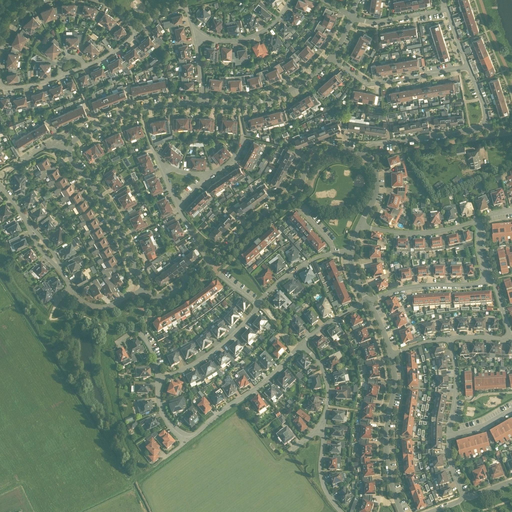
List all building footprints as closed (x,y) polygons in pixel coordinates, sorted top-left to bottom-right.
[(305,10),(307,6),(313,8),(315,3),(306,0),(306,2),(300,0),(298,0),(296,6),(305,10)] [(393,0),(395,11),(401,9),(400,1),(396,1),(395,0),(393,0)] [(405,0),(407,8),(413,7),(411,0),(405,0)] [(258,4),(254,9),(257,11),(267,20),(268,18),(269,19),(269,18),(270,18),(270,17),(270,16),(271,14),(265,9),(267,7),(260,1),(258,4)] [(469,2),(461,5),(462,11),(471,8),(469,2)] [(68,4),(69,14),(75,13),(78,13),(78,11),(79,5),(74,5),(74,3),(68,4)] [(69,14),(68,4),(62,4),(62,5),(57,6),(59,15),(62,14),(62,16),(69,16),(69,14)] [(87,16),(90,6),(84,4),(83,6),(79,5),(78,11),(82,12),(81,14),(87,16)] [(59,15),(57,6),(53,7),(52,6),(46,9),(50,18),(56,15),(59,15)] [(96,8),(94,7),(90,6),(87,16),(93,17),(94,15),(97,16),(100,11),(96,9),(96,8)] [(380,12),(379,12),(380,7),(371,6),(370,11),(371,11),(370,15),(380,16),(380,12)] [(336,17),(332,15),(334,11),(326,7),(323,14),(325,15),(324,18),(333,22),(335,23),(336,21),(336,18),(335,18),(336,17)] [(471,8),(462,11),(464,17),(473,14),(471,8)] [(50,18),(46,9),(41,11),(41,12),(37,15),(42,22),(45,20),(50,18)] [(210,10),(209,10),(207,11),(203,9),(201,11),(199,9),(199,10),(198,10),(198,11),(197,12),(197,13),(197,14),(197,15),(197,16),(197,17),(198,18),(199,19),(200,20),(201,20),(201,18),(205,21),(211,14),(210,13),(211,13),(211,12),(210,11),(210,10)] [(104,24),(110,16),(105,12),(104,13),(100,11),(97,16),(96,19),(99,20),(104,24)] [(305,15),(297,11),(295,14),(293,12),(288,19),(295,24),(299,19),(302,20),(305,15)] [(473,14),(464,17),(466,22),(475,20),(473,14)] [(40,25),(39,24),(42,22),(37,15),(33,17),(32,16),(28,20),(35,28),(36,26),(38,28),(40,25)] [(171,26),(178,25),(177,22),(182,21),(181,18),(182,17),(182,15),(171,17),(171,21),(170,22),(163,23),(164,28),(171,26)] [(245,20),(250,29),(259,25),(256,18),(254,19),(252,15),(248,17),(249,18),(245,20)] [(114,20),(115,19),(110,16),(104,24),(109,28),(111,30),(113,28),(117,24),(114,20)] [(334,25),(335,23),(333,22),(324,18),(323,21),(320,20),(317,25),(325,30),(327,26),(331,28),(331,27),(332,27),(334,25)] [(212,24),(211,24),(210,29),(216,30),(216,31),(220,32),(222,26),(221,26),(222,21),(213,19),(212,24)] [(35,28),(28,20),(23,25),(24,26),(21,29),(28,35),(29,34),(30,32),(32,34),(36,30),(35,28)] [(226,22),(227,27),(228,27),(229,33),(239,31),(238,27),(242,26),(240,20),(235,21),(226,22)] [(475,20),(466,22),(468,28),(476,25),(475,20)] [(154,28),(152,30),(155,34),(152,36),(154,38),(156,41),(160,38),(160,37),(163,34),(160,31),(163,29),(158,23),(153,27),(154,28)] [(122,26),(121,27),(117,24),(113,28),(115,31),(114,32),(115,34),(113,35),(116,38),(117,39),(118,39),(119,39),(120,38),(120,37),(120,36),(126,31),(122,26)] [(284,37),(291,31),(287,27),(284,24),(278,30),(284,37)] [(428,32),(429,33),(441,30),(439,24),(430,26),(431,30),(428,32)] [(183,27),(178,28),(178,25),(171,26),(164,28),(171,27),(172,31),(174,31),(175,35),(186,32),(185,30),(184,30),(183,27)] [(323,33),(325,30),(317,25),(314,30),(317,32),(315,35),(323,40),(324,41),(325,39),(326,37),(326,36),(327,35),(323,33)] [(478,31),(476,25),(468,28),(470,34),(478,31)] [(28,35),(21,29),(19,33),(17,32),(14,38),(23,43),(26,37),(28,38),(29,36),(27,36),(28,35)] [(434,38),(442,36),(441,30),(429,33),(430,35),(433,35),(434,38)] [(175,44),(182,43),(181,40),(186,39),(185,35),(186,35),(186,32),(175,35),(175,39),(174,39),(175,44)] [(386,45),(388,44),(386,32),(380,33),(381,37),(378,38),(380,46),(382,45),(381,42),(385,42),(386,45)] [(358,40),(366,44),(369,40),(370,40),(372,37),(363,33),(362,35),(361,35),(358,40)] [(68,47),(72,47),(72,34),(63,34),(63,41),(66,41),(66,47),(68,47)] [(81,34),(72,34),(72,47),(76,47),(76,46),(78,46),(78,41),(81,41),(81,34)] [(324,41),(323,40),(315,35),(313,37),(310,36),(306,40),(314,46),(316,43),(320,45),(320,44),(321,44),(323,43),(324,41)] [(277,36),(273,38),(271,36),(265,40),(272,50),(278,47),(277,45),(281,43),(277,36)] [(433,45),(444,41),(442,36),(434,38),(435,42),(432,43),(433,45)] [(473,41),(475,47),(483,43),(481,37),(478,39),(477,36),(473,38),(474,40),(473,41)] [(156,41),(154,38),(151,40),(148,37),(146,39),(145,38),(143,39),(150,48),(153,46),(154,47),(158,43),(156,41)] [(23,43),(14,38),(11,43),(13,44),(11,49),(17,51),(19,51),(20,48),(23,43)] [(54,38),(51,41),(47,45),(49,47),(56,54),(59,51),(59,50),(60,49),(56,45),(58,43),(54,38)] [(85,51),(87,54),(95,46),(96,45),(90,38),(86,43),(88,45),(84,49),(85,50),(85,51)] [(139,44),(142,48),(139,50),(143,56),(148,52),(147,51),(150,48),(143,39),(141,41),(142,42),(139,44)] [(312,49),(314,46),(306,40),(303,45),(305,47),(303,49),(310,56),(311,57),(312,56),(314,53),(313,53),(314,52),(312,49)] [(356,45),(364,49),(366,44),(358,40),(356,45)] [(437,50),(446,47),(444,41),(433,45),(433,47),(436,46),(437,50)] [(266,54),(266,55),(268,53),(263,43),(260,45),(259,42),(253,46),(257,54),(261,53),(262,55),(266,54)] [(187,44),(182,45),(182,43),(175,44),(176,49),(178,49),(178,53),(190,50),(189,47),(188,48),(187,44)] [(483,43),(475,47),(478,52),(486,49),(483,43)] [(353,50),(362,54),(364,49),(356,45),(353,50)] [(99,51),(95,46),(87,54),(90,56),(91,56),(92,57),(99,51)] [(56,54),(49,47),(45,51),(43,49),(41,51),(45,56),(48,53),(52,58),(53,56),(54,57),(56,54)] [(239,50),(238,50),(239,55),(235,56),(236,64),(241,64),(241,62),(243,61),(242,57),(247,57),(246,49),(244,49),(244,47),(238,48),(239,50)] [(434,57),(447,53),(446,47),(437,50),(438,53),(435,55),(433,56),(434,57)] [(143,56),(139,50),(136,52),(134,48),(131,50),(130,49),(128,50),(134,60),(138,58),(138,59),(143,56)] [(214,61),(218,61),(218,51),(215,51),(215,48),(204,48),(204,53),(206,54),(206,57),(214,57),(214,61)] [(231,61),(235,62),(234,52),(231,52),(231,49),(222,48),(222,52),(223,52),(223,59),(231,59),(231,61)] [(18,54),(16,54),(17,51),(11,49),(10,53),(8,53),(7,59),(17,60),(18,54)] [(310,56),(303,49),(300,51),(298,49),(293,53),(299,61),(303,58),(305,61),(306,60),(307,60),(309,59),(311,57),(310,56)] [(486,49),(478,52),(480,58),(488,54),(486,49)] [(124,55),(126,59),(123,61),(127,67),(132,63),(131,62),(134,60),(128,50),(126,52),(126,53),(124,55)] [(179,62),(186,60),(185,57),(189,56),(189,53),(190,53),(190,50),(178,53),(179,56),(178,57),(179,62)] [(364,56),(361,54),(362,54),(353,50),(351,55),(352,55),(350,58),(359,62),(360,59),(362,60),(364,56)] [(297,63),(299,61),(293,53),(289,57),(291,59),(288,61),(294,69),(295,70),(296,69),(298,67),(299,66),(297,63)] [(449,59),(447,53),(434,57),(434,59),(437,58),(440,58),(441,61),(449,59)] [(488,54),(480,58),(482,63),(490,60),(488,54)] [(417,58),(412,59),(414,68),(419,67),(419,66),(422,66),(421,57),(417,57),(417,58)] [(112,60),(118,70),(121,68),(122,69),(127,67),(123,61),(121,62),(118,58),(115,60),(115,59),(112,60)] [(16,70),(16,67),(17,60),(7,59),(6,65),(8,65),(8,70),(16,70)] [(49,65),(49,63),(44,63),(44,60),(36,60),(36,64),(37,64),(37,69),(38,69),(40,69),(50,69),(50,65),(49,65)] [(107,64),(110,68),(107,70),(110,76),(111,77),(116,74),(114,72),(118,70),(112,60),(110,61),(110,63),(107,64)] [(191,63),(186,64),(186,60),(179,62),(179,65),(178,66),(179,71),(182,70),(193,69),(192,66),(191,66),(191,63)] [(490,60),(482,63),(484,69),(493,65),(490,60)] [(294,69),(288,61),(285,63),(284,61),(278,63),(283,72),(287,70),(289,73),(290,72),(292,72),(295,70),(294,69)] [(283,72),(278,63),(273,66),(275,69),(272,70),(276,80),(276,81),(278,80),(280,78),(281,77),(280,74),(283,72)] [(382,74),(380,65),(375,66),(375,64),(371,65),(373,74),(376,74),(376,75),(382,74)] [(495,71),(493,65),(484,69),(488,77),(493,75),(492,72),(495,71)] [(110,76),(107,70),(104,71),(102,67),(99,68),(98,67),(96,68),(100,79),(104,77),(105,78),(110,76)] [(91,72),(92,76),(89,78),(92,84),(97,82),(97,80),(100,79),(96,68),(93,69),(94,71),(91,72)] [(181,80),(188,79),(188,76),(192,75),(192,72),(193,72),(193,69),(182,70),(182,74),(181,75),(181,80)] [(276,80),(272,70),(269,72),(267,69),(262,70),(265,80),(269,79),(270,82),(271,82),(272,82),(274,82),(276,81),(276,80)] [(16,70),(8,70),(8,74),(6,75),(8,81),(15,80),(16,81),(17,81),(18,82),(19,81),(19,80),(20,79),(19,75),(17,75),(16,73),(16,70)] [(265,80),(262,70),(256,73),(257,76),(254,77),(256,86),(256,88),(258,87),(261,86),(261,85),(262,85),(261,81),(265,80)] [(341,70),(338,72),(336,74),(335,74),(331,77),(337,84),(341,81),(342,82),(345,79),(342,76),(344,74),(341,70)] [(256,86),(254,77),(251,77),(250,74),(244,75),(245,85),(249,84),(250,88),(251,87),(252,88),(254,88),(256,88),(256,86)] [(92,84),(89,78),(86,79),(85,75),(81,76),(81,75),(78,76),(83,86),(87,85),(88,87),(93,85),(92,84)] [(215,89),(216,79),(213,78),(213,75),(207,75),(206,83),(209,84),(209,88),(210,88),(212,89),(215,90),(215,89)] [(245,85),(244,75),(241,75),(235,76),(236,89),(236,91),(238,90),(241,90),(241,89),(242,89),(242,85),(245,85)] [(225,86),(226,76),(220,76),(219,79),(216,79),(215,89),(215,90),(217,90),(220,90),(220,89),(221,89),(221,86),(225,86)] [(236,89),(235,76),(229,76),(226,76),(225,86),(229,86),(229,90),(231,90),(233,91),(236,91),(236,89)] [(163,77),(158,78),(160,90),(166,89),(165,84),(168,83),(167,77),(164,78),(163,77)] [(327,81),(333,88),(337,84),(331,77),(327,81)] [(152,79),(153,82),(155,91),(160,90),(158,78),(152,79)] [(489,81),(491,87),(500,84),(498,78),(489,81)] [(66,83),(68,87),(65,88),(68,95),(73,92),(72,91),(76,89),(72,79),(69,80),(70,81),(66,83)] [(193,82),(188,82),(188,79),(181,80),(181,85),(183,85),(183,89),(194,88),(194,85),(193,85),(193,82)] [(149,92),(147,83),(146,84),(145,81),(141,82),(142,85),(144,93),(149,92)] [(323,84),(329,91),(333,88),(327,81),(323,84)] [(457,81),(457,82),(454,83),(454,82),(448,83),(450,92),(455,91),(455,92),(459,91),(458,87),(461,86),(460,81),(457,81)] [(326,96),(325,95),(329,91),(323,84),(319,88),(319,89),(317,91),(323,98),(326,96)] [(500,84),(491,87),(493,93),(501,90),(500,84)] [(49,89),(50,93),(47,94),(50,101),(55,99),(54,98),(58,96),(54,85),(52,86),(52,88),(49,89)] [(68,96),(68,95),(65,88),(62,89),(61,85),(57,86),(57,85),(54,85),(58,96),(62,95),(62,96),(66,95),(67,97),(68,96)] [(128,92),(126,86),(122,87),(122,85),(116,88),(118,91),(121,100),(127,98),(125,93),(128,92)] [(126,86),(128,92),(131,91),(132,96),(138,95),(136,86),(131,87),(130,85),(126,86)] [(352,100),(352,99),(358,100),(359,91),(354,90),(354,91),(350,90),(349,99),(352,100)] [(501,90),(493,93),(495,98),(503,96),(501,90)] [(50,101),(47,94),(44,95),(43,91),(40,92),(39,91),(36,92),(40,102),(44,101),(44,103),(50,101)] [(121,100),(118,91),(113,93),(116,102),(121,100)] [(31,95),(33,99),(30,100),(31,107),(37,105),(36,104),(40,102),(36,92),(34,92),(34,94),(31,95)] [(397,101),(395,92),(389,93),(390,94),(386,94),(388,104),(391,103),(391,104),(392,105),(397,104),(397,101)] [(107,95),(110,104),(116,102),(113,93),(107,95)] [(382,100),(382,96),(378,95),(379,95),(375,95),(375,94),(370,93),(368,102),(373,103),(373,104),(377,105),(378,99),(382,100)] [(310,94),(305,97),(310,105),(311,108),(316,105),(315,103),(318,102),(314,96),(313,94),(310,95),(310,94)] [(110,104),(107,95),(102,97),(105,106),(110,104)] [(31,107),(30,100),(26,101),(25,97),(22,98),(21,96),(19,97),(22,108),(25,107),(26,108),(31,107)] [(503,96),(495,98),(497,104),(505,102),(503,96)] [(2,109),(6,108),(7,114),(12,113),(12,112),(11,105),(11,102),(7,103),(7,98),(3,99),(3,97),(0,98),(2,109)] [(13,100),(14,104),(11,105),(12,112),(18,110),(18,109),(22,108),(19,97),(16,97),(16,99),(13,100)] [(90,99),(87,101),(90,106),(93,105),(94,110),(100,108),(97,99),(95,97),(90,99)] [(105,106),(102,97),(97,99),(100,108),(105,106)] [(310,105),(305,97),(300,100),(305,108),(310,105)] [(305,108),(300,100),(296,103),(301,111),(305,108)] [(82,105),(77,108),(81,116),(86,114),(84,109),(87,108),(84,102),(81,103),(82,105)] [(505,102),(497,104),(498,110),(507,107),(505,102)] [(300,111),(301,111),(296,103),(291,106),(291,107),(289,109),(294,117),(296,115),(297,117),(302,114),(300,111)] [(509,113),(507,107),(498,110),(500,116),(509,113)] [(72,110),(75,118),(81,116),(77,108),(72,110)] [(464,118),(463,119),(462,111),(458,112),(458,109),(456,109),(456,112),(457,124),(458,124),(458,123),(463,122),(463,121),(465,121),(464,118)] [(67,112),(70,121),(75,118),(72,110),(67,112)] [(281,111),(275,112),(279,124),(284,122),(283,121),(287,120),(284,111),(281,111)] [(61,115),(65,123),(70,121),(67,112),(61,115)] [(270,113),(273,125),(279,124),(275,112),(270,113)] [(265,115),(268,126),(273,125),(270,113),(265,115)] [(56,117),(60,125),(65,123),(61,115),(56,117)] [(268,126),(265,115),(260,116),(262,125),(263,128),(268,126)] [(430,116),(431,122),(434,122),(435,126),(438,126),(438,127),(441,126),(439,118),(434,118),(433,115),(430,116)] [(430,116),(426,116),(421,117),(421,121),(423,129),(426,129),(425,127),(428,127),(428,123),(431,122),(430,116)] [(46,119),(49,124),(52,123),(54,128),(60,125),(56,117),(51,119),(50,117),(46,119)] [(187,117),(182,118),(182,128),(188,128),(188,130),(191,130),(191,118),(187,118),(187,117)] [(257,126),(255,117),(249,119),(249,120),(246,121),(244,122),(245,127),(248,126),(249,130),(252,129),(252,131),(257,129),(257,126)] [(177,129),(182,128),(182,118),(176,118),(176,119),(173,119),(174,131),(177,131),(177,129)] [(199,128),(204,129),(205,118),(199,118),(199,119),(196,118),(195,130),(199,130),(199,128)] [(210,118),(205,118),(204,129),(209,129),(209,131),(213,131),(214,119),(210,119),(210,118)] [(331,122),(335,133),(338,132),(337,131),(340,130),(339,126),(341,124),(339,119),(336,120),(333,118),(330,119),(331,122)] [(49,130),(47,126),(49,124),(46,119),(43,121),(44,123),(39,126),(44,134),(49,130)] [(164,119),(159,120),(161,131),(166,130),(166,132),(170,131),(168,120),(164,120),(164,119)] [(222,130),(227,130),(228,120),(222,119),(222,120),(219,120),(218,132),(222,132),(222,130)] [(351,131),(353,132),(355,120),(349,119),(346,119),(345,125),(348,125),(348,130),(351,130),(351,131)] [(407,123),(406,119),(404,120),(406,132),(412,131),(410,123),(407,123)] [(155,132),(161,131),(159,120),(153,121),(154,122),(150,123),(152,134),(156,134),(155,132)] [(233,120),(228,120),(227,130),(233,131),(232,132),(236,133),(237,121),(233,121),(233,120)] [(398,121),(399,125),(401,134),(406,132),(404,120),(398,121)] [(331,122),(328,123),(326,124),(330,135),(335,133),(331,122)] [(377,126),(376,135),(381,136),(381,134),(385,135),(387,123),(383,122),(383,127),(377,126)] [(35,129),(39,137),(44,134),(39,126),(38,123),(33,126),(35,129)] [(394,129),(395,134),(398,133),(398,134),(401,134),(399,125),(393,126),(393,123),(389,124),(391,130),(394,129)] [(323,125),(325,128),(321,129),(325,137),(330,135),(326,124),(323,125)] [(137,125),(132,127),(135,137),(140,135),(141,137),(144,136),(140,125),(137,126),(137,125)] [(130,139),(135,137),(132,127),(126,129),(127,130),(124,131),(127,142),(131,141),(130,139)] [(325,137),(321,129),(318,130),(317,127),(315,128),(319,139),(325,137)] [(313,129),(314,132),(311,133),(314,142),(319,139),(315,128),(313,129)] [(39,137),(35,129),(30,132),(34,140),(39,137)] [(34,140),(30,132),(25,135),(30,143),(34,140)] [(314,142),(311,133),(308,135),(306,132),(304,133),(309,144),(314,142)] [(115,133),(110,136),(115,145),(120,143),(120,145),(124,143),(118,133),(116,134),(115,133)] [(300,138),(304,146),(309,144),(304,133),(302,133),(303,136),(300,138)] [(293,136),(294,137),(291,138),(293,144),(296,143),(298,147),(301,146),(301,147),(304,146),(300,138),(299,134),(293,136)] [(30,143),(25,135),(20,138),(25,146),(30,143)] [(110,148),(115,145),(110,136),(105,138),(105,139),(103,140),(108,151),(111,149),(110,148)] [(25,146),(20,138),(15,141),(14,139),(11,141),(17,150),(20,148),(20,149),(25,146)] [(253,141),(249,149),(258,153),(262,146),(253,141)] [(95,144),(90,147),(96,156),(100,153),(101,155),(104,153),(98,143),(95,145),(95,144)] [(164,155),(168,159),(175,150),(170,147),(172,146),(169,143),(162,152),(164,155)] [(221,148),(217,151),(224,159),(228,156),(227,155),(230,153),(223,144),(220,146),(221,148)] [(294,154),(290,152),(291,149),(286,146),(284,149),(283,149),(281,154),(285,156),(292,160),(294,157),(293,157),(294,154)] [(91,159),(96,156),(90,147),(85,150),(86,151),(83,153),(89,163),(92,161),(91,159)] [(466,153),(464,147),(455,148),(457,155),(466,153)] [(258,153),(249,149),(247,153),(258,159),(260,155),(258,153)] [(179,154),(175,150),(168,159),(172,162),(173,161),(175,164),(183,155),(180,152),(179,154)] [(212,153),(209,155),(207,157),(209,160),(211,158),(216,164),(219,162),(219,163),(224,159),(217,151),(213,155),(212,153)] [(467,153),(470,168),(480,167),(477,151),(467,152),(467,153)] [(139,160),(141,165),(151,161),(149,156),(148,156),(147,153),(136,157),(137,160),(139,160)] [(244,157),(255,164),(258,159),(247,153),(244,157)] [(292,160),(285,156),(281,154),(278,159),(279,159),(290,165),(292,160)] [(201,157),(196,157),(196,168),(201,168),(201,167),(205,167),(204,155),(201,155),(201,157)] [(190,168),(196,168),(196,157),(190,157),(190,156),(187,156),(187,167),(190,167),(190,168)] [(251,171),(255,164),(244,157),(242,162),(243,163),(241,165),(251,171)] [(37,177),(39,176),(51,168),(49,165),(47,162),(48,161),(47,158),(43,161),(41,160),(41,162),(37,164),(41,170),(39,171),(35,173),(37,177)] [(290,165),(279,159),(278,159),(277,161),(281,163),(279,166),(287,170),(290,165)] [(391,169),(397,167),(398,171),(405,170),(404,162),(399,163),(398,159),(397,160),(397,159),(396,159),(395,159),(394,159),(393,159),(392,160),(391,160),(390,161),(389,161),(389,162),(388,163),(391,169)] [(153,166),(151,161),(141,165),(143,170),(141,170),(142,174),(153,169),(152,166),(153,166)] [(54,166),(51,168),(39,176),(41,179),(46,176),(47,175),(51,180),(47,182),(47,183),(60,174),(58,171),(57,172),(55,170),(56,169),(54,166)] [(287,170),(279,166),(278,169),(275,167),(274,169),(284,175),(287,170)] [(243,173),(245,172),(243,168),(241,169),(239,167),(237,169),(236,168),(232,171),(237,179),(238,180),(245,176),(243,173)] [(105,178),(108,182),(116,176),(113,172),(115,171),(113,168),(103,175),(105,177),(105,178)] [(274,176),(282,180),(284,175),(274,169),(273,171),(276,173),(274,176)] [(399,176),(392,176),(392,177),(391,177),(391,178),(390,179),(390,180),(390,181),(390,182),(402,182),(402,178),(407,178),(405,170),(398,171),(399,176)] [(232,171),(227,174),(233,182),(234,183),(238,180),(237,179),(232,171)] [(146,188),(150,187),(160,183),(158,177),(157,178),(155,175),(154,172),(144,176),(145,179),(146,183),(144,184),(146,188)] [(55,182),(58,188),(68,182),(66,179),(64,180),(63,177),(61,174),(60,174),(47,183),(49,186),(53,184),(53,183),(55,182)] [(233,182),(227,174),(223,177),(228,184),(233,182)] [(15,184),(14,190),(17,190),(17,194),(24,194),(24,176),(15,176),(15,182),(15,184)] [(119,180),(116,176),(108,182),(111,187),(112,186),(114,189),(123,182),(121,179),(119,180)] [(282,180),(274,176),(271,181),(269,180),(267,182),(273,185),(274,183),(278,185),(280,182),(281,182),(282,180)] [(228,184),(223,177),(219,179),(224,187),(228,184)] [(224,187),(219,179),(215,182),(220,190),(224,187)] [(61,190),(64,196),(74,190),(72,187),(71,188),(69,185),(70,185),(68,182),(58,188),(53,191),(56,194),(60,192),(59,191),(61,190)] [(222,193),(220,190),(215,182),(210,185),(211,186),(208,188),(213,195),(216,193),(216,194),(217,195),(219,195),(222,193)] [(392,189),(399,189),(398,193),(406,194),(407,186),(402,186),(402,182),(390,182),(390,183),(390,184),(390,185),(390,186),(391,186),(391,187),(391,188),(392,188),(392,189)] [(445,187),(441,182),(434,186),(438,192),(445,187)] [(162,188),(160,183),(150,187),(152,192),(150,192),(152,196),(162,191),(161,188),(162,188)] [(264,183),(261,185),(257,188),(264,198),(266,196),(265,195),(268,193),(265,190),(267,188),(264,183)] [(118,197),(121,202),(130,197),(127,192),(129,191),(127,188),(117,194),(119,197),(118,197)] [(252,192),(259,201),(264,198),(257,188),(252,192)] [(82,198),(80,195),(78,196),(77,193),(75,189),(74,190),(64,196),(60,199),(61,200),(59,201),(60,203),(62,201),(62,202),(67,199),(69,198),(72,204),(82,198)] [(491,196),(494,207),(496,206),(497,207),(498,207),(499,207),(500,206),(500,205),(502,205),(501,200),(505,199),(502,189),(496,191),(497,195),(491,196)] [(202,192),(199,196),(207,204),(213,198),(205,190),(203,193),(202,192)] [(35,202),(32,199),(34,198),(33,196),(36,195),(34,191),(31,193),(31,192),(25,196),(27,199),(23,202),(24,204),(24,205),(25,206),(27,208),(29,206),(30,207),(31,205),(35,202)] [(250,193),(252,195),(249,197),(254,205),(259,201),(252,192),(250,193)] [(398,198),(391,196),(391,197),(390,197),(389,198),(389,199),(388,199),(388,200),(387,201),(399,205),(400,201),(405,202),(406,194),(398,193),(398,198)] [(244,195),(242,197),(249,207),(251,206),(252,206),(254,205),(249,197),(247,199),(244,195)] [(195,199),(203,207),(207,204),(199,196),(195,199)] [(476,204),(480,212),(487,209),(485,204),(488,202),(485,196),(478,199),(479,203),(476,204)] [(133,201),(130,197),(121,202),(124,207),(125,206),(126,209),(136,203),(134,200),(133,201)] [(158,204),(160,209),(169,204),(167,199),(166,200),(165,197),(154,201),(156,205),(158,204)] [(239,198),(242,203),(240,204),(245,211),(250,208),(249,207),(242,197),(239,198)] [(67,206),(68,207),(64,209),(66,212),(69,210),(70,210),(74,208),(73,207),(75,206),(79,212),(88,206),(86,203),(85,204),(83,201),(84,201),(82,198),(72,204),(67,206)] [(192,203),(200,211),(203,207),(195,199),(192,203)] [(388,208),(394,210),(392,214),(399,218),(403,211),(398,209),(399,205),(387,201),(387,202),(387,203),(387,204),(387,205),(387,206),(387,207),(388,207),(388,208)] [(36,210),(31,214),(36,221),(45,215),(41,209),(44,207),(41,202),(34,208),(36,210)] [(193,217),(200,211),(192,203),(185,209),(193,217)] [(0,218),(1,221),(9,216),(8,215),(11,213),(8,209),(8,208),(5,204),(1,207),(0,207),(0,218)] [(172,209),(169,204),(160,209),(162,213),(160,214),(162,218),(172,213),(171,210),(172,209)] [(243,213),(245,211),(240,204),(235,208),(233,205),(230,208),(235,213),(237,210),(240,214),(242,212),(243,213)] [(467,215),(468,217),(471,216),(470,214),(473,213),(471,206),(468,207),(467,205),(460,208),(462,212),(460,212),(462,217),(467,215)] [(453,221),(455,221),(454,213),(457,212),(455,206),(452,206),(452,210),(446,212),(448,222),(450,222),(450,223),(453,222),(453,221)] [(81,227),(86,224),(95,218),(93,215),(91,212),(93,211),(91,208),(81,214),(85,220),(83,221),(79,223),(77,225),(78,228),(81,226),(81,227)] [(227,215),(225,217),(232,223),(234,221),(233,220),(235,218),(232,215),(235,213),(230,208),(225,213),(227,215)] [(130,218),(132,223),(142,218),(139,213),(141,212),(139,209),(129,214),(130,217),(130,218)] [(438,224),(440,224),(440,222),(444,221),(442,211),(437,212),(437,215),(430,216),(431,225),(434,225),(434,226),(438,225),(438,224)] [(288,220),(292,224),(299,218),(297,216),(298,216),(295,213),(288,220)] [(423,213),(413,214),(414,226),(424,226),(424,223),(427,222),(426,215),(423,215),(423,213)] [(385,215),(381,220),(382,221),(381,222),(382,222),(383,223),(383,224),(384,224),(384,225),(385,225),(387,226),(388,226),(388,225),(389,226),(391,223),(396,225),(399,218),(392,214),(390,219),(385,215)] [(44,219),(46,222),(41,226),(47,233),(55,227),(50,221),(53,219),(49,215),(44,219)] [(219,219),(228,227),(232,223),(225,217),(223,220),(221,217),(219,219)] [(86,236),(90,233),(100,227),(98,224),(97,224),(96,222),(97,221),(95,218),(86,224),(89,229),(87,230),(83,232),(86,236)] [(144,223),(142,218),(132,223),(135,228),(135,227),(137,230),(147,225),(146,222),(144,223)] [(168,226),(170,230),(180,225),(177,221),(176,221),(175,218),(165,223),(166,226),(168,226)] [(296,228),(303,222),(299,218),(292,224),(291,226),(294,230),(295,229),(296,228)] [(17,222),(15,223),(13,219),(4,225),(7,232),(10,230),(11,234),(21,229),(17,222)] [(218,225),(224,231),(228,227),(219,219),(218,221),(220,223),(218,225)] [(303,222),(296,228),(295,229),(298,233),(299,232),(307,226),(306,226),(303,222)] [(182,230),(180,225),(170,230),(173,235),(171,236),(173,239),(183,234),(182,231),(182,230)] [(224,231),(218,225),(215,228),(213,226),(211,227),(220,236),(224,231)] [(302,237),(310,230),(307,226),(299,232),(300,233),(299,234),(302,237)] [(90,246),(94,243),(104,237),(102,234),(100,231),(102,230),(100,227),(90,233),(93,239),(92,240),(88,242),(90,246)] [(218,237),(220,236),(211,227),(210,229),(210,230),(212,232),(210,234),(213,237),(212,238),(214,240),(215,239),(218,237)] [(53,241),(56,244),(59,242),(60,243),(64,240),(60,235),(63,232),(60,228),(55,231),(57,234),(52,237),(54,240),(53,241)] [(277,238),(280,236),(273,229),(271,231),(269,233),(275,240),(277,242),(278,240),(277,238)] [(307,240),(314,234),(310,230),(302,237),(302,238),(303,237),(307,240)] [(140,239),(142,244),(152,240),(150,236),(151,235),(150,232),(139,236),(140,239)] [(275,240),(269,233),(265,237),(272,245),(276,241),(275,240)] [(463,235),(461,236),(462,244),(463,246),(472,244),(471,240),(472,240),(472,234),(469,234),(469,233),(463,235)] [(314,234),(307,240),(310,244),(309,245),(317,238),(314,234)] [(386,242),(382,239),(382,236),(380,236),(380,235),(376,234),(376,235),(373,234),(372,236),(371,238),(372,238),(371,240),(378,242),(377,245),(384,246),(386,246),(386,242)] [(28,244),(25,238),(21,240),(19,236),(10,240),(12,244),(13,244),(16,250),(28,244)] [(455,248),(463,246),(462,244),(461,236),(455,237),(452,237),(454,246),(455,248)] [(106,240),(104,237),(94,243),(98,248),(96,249),(91,252),(93,256),(99,252),(108,246),(107,243),(106,243),(104,241),(106,240)] [(261,240),(267,247),(268,247),(269,248),(272,245),(265,237),(261,240)] [(447,238),(447,239),(444,240),(445,247),(446,250),(455,248),(454,246),(452,237),(447,238)] [(68,242),(70,244),(60,250),(64,258),(74,253),(71,248),(77,244),(73,238),(68,242)] [(314,248),(321,242),(317,238),(309,245),(312,249),(313,248),(314,248)] [(441,240),(441,239),(436,240),(437,251),(442,251),(442,247),(445,247),(444,240),(441,240)] [(152,240),(142,244),(144,250),(145,249),(146,252),(150,261),(158,255),(157,253),(155,254),(153,249),(157,248),(155,245),(153,245),(152,240)] [(257,244),(263,251),(267,247),(261,240),(257,244)] [(428,252),(432,252),(437,251),(436,240),(430,241),(430,242),(427,242),(428,252)] [(397,249),(396,252),(402,252),(402,241),(397,241),(397,242),(394,242),(393,249),(397,249)] [(402,241),(402,252),(407,253),(410,253),(411,249),(411,243),(408,242),(408,241),(405,241),(402,241)] [(414,242),(411,243),(411,249),(414,249),(414,253),(419,253),(419,241),(414,242)] [(419,241),(419,253),(428,252),(427,242),(424,242),(424,241),(422,241),(419,241)] [(323,244),(321,242),(314,248),(318,253),(325,246),(323,244)] [(253,247),(259,255),(263,251),(257,244),(253,247)] [(370,250),(369,250),(369,254),(380,254),(380,248),(384,248),(384,246),(386,246),(384,246),(377,245),(377,248),(370,248),(370,250)] [(99,265),(103,262),(113,256),(111,253),(110,253),(109,250),(110,249),(108,246),(99,252),(102,258),(101,259),(100,258),(96,261),(99,265)] [(253,248),(249,251),(256,259),(260,256),(259,255),(253,247),(252,247),(253,248)] [(289,259),(288,261),(290,261),(291,264),(294,262),(296,263),(296,261),(299,260),(297,257),(296,257),(296,256),(299,253),(294,247),(289,251),(291,255),(287,257),(289,259)] [(183,257),(187,263),(192,259),(183,248),(181,249),(182,251),(185,255),(183,257)] [(183,248),(192,259),(197,256),(196,255),(197,254),(196,252),(195,253),(192,250),(189,252),(186,248),(184,249),(183,248)] [(30,262),(36,257),(31,249),(24,254),(30,262)] [(499,263),(509,261),(508,258),(505,258),(503,250),(497,251),(499,263)] [(256,259),(249,251),(245,255),(251,262),(255,258),(256,259)] [(370,259),(377,260),(377,263),(383,262),(383,259),(380,259),(380,254),(369,254),(369,258),(370,258),(370,259)] [(68,260),(70,263),(68,264),(71,272),(79,268),(78,267),(80,266),(78,262),(82,261),(79,255),(73,258),(73,257),(68,260)] [(251,262),(245,255),(243,257),(240,259),(243,261),(242,262),(246,267),(247,266),(251,262)] [(271,267),(277,274),(285,268),(281,264),(284,262),(279,255),(276,257),(279,261),(271,267)] [(103,274),(105,273),(108,271),(112,268),(114,268),(117,265),(115,262),(113,260),(115,259),(113,256),(103,262),(107,267),(105,268),(101,270),(103,274)] [(176,257),(183,266),(187,263),(183,257),(180,258),(178,256),(176,257)] [(173,263),(178,270),(183,266),(176,257),(174,259),(176,262),(173,263)] [(324,265),(326,271),(335,267),(334,265),(334,264),(333,261),(330,263),(330,262),(324,264),(324,265)] [(506,265),(509,264),(509,261),(499,263),(502,275),(508,273),(506,265)] [(48,269),(41,262),(37,267),(35,265),(29,271),(31,272),(33,270),(37,274),(36,275),(38,278),(39,276),(40,277),(45,272),(45,273),(48,270),(47,269),(48,269)] [(371,269),(371,273),(382,271),(381,265),(384,265),(383,262),(377,263),(377,266),(371,267),(371,269)] [(167,264),(173,273),(178,270),(173,263),(171,266),(169,263),(167,264)] [(165,266),(167,268),(164,270),(169,276),(173,273),(167,264),(165,266)] [(467,266),(467,268),(464,268),(464,275),(467,274),(468,277),(470,277),(470,278),(474,277),(474,273),(473,273),(472,265),(467,266)] [(427,266),(422,267),(423,278),(428,278),(428,275),(431,275),(431,268),(427,269),(427,266)] [(434,268),(431,268),(431,275),(434,275),(434,278),(439,278),(439,266),(434,266),(434,268)] [(445,266),(439,266),(439,278),(445,278),(445,275),(448,275),(448,268),(445,268),(445,266)] [(451,268),(448,268),(448,275),(451,275),(451,278),(456,278),(456,266),(451,266),(451,268)] [(461,266),(456,266),(456,278),(461,278),(461,275),(464,275),(464,268),(461,268),(461,266)] [(335,267),(326,271),(329,276),(337,272),(335,267)] [(416,270),(413,270),(414,276),(417,276),(417,279),(423,278),(422,267),(416,267),(416,270)] [(158,271),(164,280),(169,276),(164,270),(162,268),(158,271)] [(409,268),(404,269),(406,281),(412,280),(411,277),(414,276),(413,270),(410,270),(409,268)] [(401,282),(406,281),(404,269),(395,271),(397,279),(400,279),(401,282)] [(159,284),(164,280),(158,271),(157,270),(155,272),(158,275),(155,277),(159,284)] [(268,270),(258,280),(258,281),(260,283),(264,286),(272,279),(270,277),(272,275),(268,270)] [(76,273),(78,277),(75,279),(78,285),(87,280),(89,279),(87,276),(86,277),(84,274),(83,275),(81,271),(76,273)] [(108,271),(105,273),(107,276),(114,287),(117,285),(116,284),(119,283),(120,284),(123,282),(121,279),(122,279),(123,278),(123,277),(123,276),(122,275),(121,275),(120,275),(119,276),(117,273),(111,276),(110,275),(111,275),(108,271)] [(312,280),(314,284),(319,281),(316,275),(313,277),(310,271),(300,277),(305,284),(312,280)] [(374,279),(380,277),(381,280),(387,278),(389,277),(388,275),(386,275),(383,276),(382,271),(371,273),(372,277),(373,277),(374,279)] [(337,272),(329,276),(331,281),(340,277),(339,277),(337,272)] [(107,284),(102,287),(105,293),(107,297),(110,295),(110,293),(112,292),(116,290),(114,287),(107,276),(103,278),(106,282),(107,284)] [(340,277),(331,281),(333,286),(342,281),(340,277)] [(45,282),(45,283),(51,291),(49,287),(51,286),(54,291),(62,286),(57,278),(52,282),(50,279),(45,282)] [(102,294),(105,293),(102,287),(96,278),(92,280),(95,284),(96,286),(90,289),(92,293),(91,293),(93,296),(94,296),(96,299),(100,297),(99,296),(101,294),(102,294)] [(385,289),(388,287),(385,282),(388,280),(387,278),(381,280),(382,283),(376,286),(377,288),(376,288),(377,290),(378,290),(379,292),(382,290),(382,291),(385,289)] [(342,281),(333,286),(335,291),(344,286),(342,281)] [(215,284),(214,283),(212,285),(218,293),(222,289),(222,288),(222,287),(221,286),(220,286),(217,282),(215,284)] [(293,282),(284,288),(288,293),(287,293),(288,294),(288,293),(289,295),(294,291),(296,295),(303,289),(298,282),(295,284),(293,282)] [(51,297),(48,292),(51,291),(45,283),(44,284),(45,285),(42,288),(44,291),(39,294),(44,301),(51,297)] [(208,289),(213,296),(218,293),(212,285),(209,287),(210,288),(208,289)] [(344,286),(335,291),(337,295),(346,292),(344,287),(344,286)] [(204,292),(209,299),(213,296),(208,289),(204,292)] [(200,295),(205,302),(209,299),(204,292),(200,295)] [(346,292),(337,295),(339,300),(348,296),(346,292)] [(195,298),(201,306),(205,302),(200,295),(195,298)] [(277,308),(278,308),(278,307),(280,308),(283,306),(286,309),(291,304),(284,296),(281,299),(280,297),(274,303),(275,304),(275,305),(274,305),(274,306),(274,307),(275,308),(276,308),(277,308)] [(349,299),(348,296),(339,300),(342,306),(343,307),(349,304),(348,303),(351,302),(350,299),(349,299)] [(191,302),(197,309),(201,306),(195,298),(191,302)] [(325,317),(327,316),(330,313),(330,312),(329,310),(331,309),(325,299),(321,302),(322,303),(316,306),(320,312),(322,316),(323,318),(324,317),(325,317)] [(388,309),(398,304),(395,299),(393,300),(393,299),(391,300),(391,301),(386,303),(387,305),(386,305),(388,309)] [(245,311),(249,306),(242,300),(238,305),(235,303),(234,305),(231,302),(229,304),(232,307),(236,311),(239,309),(243,312),(245,310),(245,311)] [(197,309),(191,302),(188,304),(187,305),(186,306),(185,306),(184,307),(180,309),(185,317),(189,314),(191,313),(193,312),(194,313),(197,310),(196,309),(197,309)] [(391,312),(391,314),(394,312),(397,311),(398,312),(398,313),(405,310),(403,307),(400,309),(398,304),(388,309),(390,312),(391,312)] [(229,311),(231,313),(228,316),(235,323),(238,320),(237,320),(239,318),(234,314),(236,311),(232,307),(229,311)] [(314,325),(316,323),(318,322),(316,319),(319,317),(312,308),(307,311),(309,314),(306,317),(306,318),(306,319),(308,321),(312,326),(314,325)] [(176,312),(180,319),(185,317),(180,309),(176,312)] [(394,320),(393,320),(395,324),(405,320),(403,315),(406,313),(405,310),(398,313),(399,316),(393,318),(394,320)] [(171,314),(176,322),(180,319),(176,312),(171,314)] [(167,317),(171,324),(176,322),(171,314),(167,317)] [(224,317),(220,320),(224,324),(226,322),(231,327),(233,325),(235,323),(228,316),(226,318),(224,317)] [(355,316),(351,318),(353,321),(351,322),(353,327),(352,328),(353,331),(360,328),(359,325),(363,323),(361,320),(360,320),(359,318),(357,319),(355,316)] [(162,319),(167,327),(171,324),(167,317),(162,319)] [(260,317),(256,322),(263,327),(264,328),(268,324),(266,323),(266,322),(266,321),(266,320),(265,320),(264,320),(264,321),(260,317)] [(497,327),(498,321),(495,321),(494,318),(489,317),(489,319),(488,323),(491,324),(491,330),(495,331),(495,332),(498,333),(499,328),(497,328),(497,327)] [(296,333),(297,333),(299,336),(301,334),(301,335),(302,335),(302,334),(303,334),(303,333),(304,333),(303,332),(305,331),(300,325),(303,323),(299,318),(298,318),(296,320),(298,323),(293,327),(295,330),(295,331),(295,332),(296,332),(296,333)] [(457,318),(453,318),(453,319),(454,325),(457,325),(457,330),(459,330),(459,331),(463,331),(462,321),(462,318),(457,318)] [(468,330),(468,324),(471,324),(471,318),(467,318),(467,321),(465,321),(462,321),(463,331),(466,331),(466,330),(468,330)] [(476,330),(476,331),(479,331),(480,321),(478,321),(475,321),(475,318),(471,318),(471,324),(474,324),(474,330),(476,330)] [(485,330),(485,323),(488,323),(489,319),(484,318),(482,321),(480,321),(479,331),(483,331),(483,330),(485,330)] [(157,321),(162,330),(167,327),(162,319),(160,321),(160,320),(157,321)] [(452,331),(451,325),(454,325),(453,319),(450,319),(450,322),(445,323),(446,333),(450,332),(450,331),(452,331)] [(213,325),(215,328),(222,336),(224,334),(224,333),(226,331),(222,327),(224,324),(220,320),(218,322),(217,321),(213,325)] [(405,320),(395,324),(396,328),(397,327),(398,329),(404,326),(405,329),(411,327),(410,323),(407,325),(405,320)] [(443,332),(443,333),(446,333),(445,323),(443,323),(441,320),(436,321),(437,327),(440,327),(441,332),(443,332)] [(155,324),(153,325),(155,329),(155,330),(155,331),(155,332),(156,332),(157,332),(157,333),(162,330),(157,321),(155,323),(155,324)] [(435,333),(434,328),(437,327),(436,321),(431,322),(430,325),(428,326),(430,336),(433,335),(433,334),(435,333)] [(253,326),(257,329),(255,332),(257,333),(259,331),(260,332),(263,327),(256,322),(253,326)] [(426,335),(427,336),(430,336),(428,326),(422,327),(422,324),(418,325),(420,331),(423,330),(424,336),(426,335)] [(411,327),(405,329),(406,331),(400,333),(400,335),(399,335),(401,339),(410,336),(410,334),(413,332),(411,327)] [(211,329),(206,332),(210,336),(213,334),(217,339),(219,338),(222,336),(215,328),(212,331),(211,329)] [(338,330),(336,328),(328,333),(332,339),(337,335),(339,338),(344,334),(340,329),(338,330)] [(366,329),(362,331),(360,328),(353,331),(354,334),(357,339),(368,335),(366,329)] [(252,334),(249,330),(245,334),(251,341),(255,337),(254,336),(257,333),(255,332),(252,334)] [(204,337),(201,339),(207,348),(210,346),(209,345),(211,344),(208,338),(210,336),(206,332),(202,335),(204,337)] [(241,338),(245,342),(243,344),(244,346),(247,344),(247,345),(251,341),(245,334),(241,338)] [(366,342),(371,340),(368,335),(357,339),(359,345),(360,348),(368,345),(366,342)] [(410,336),(401,339),(402,343),(403,343),(403,344),(409,342),(410,345),(418,343),(417,340),(415,340),(413,335),(410,336)] [(319,339),(318,340),(318,341),(314,344),(314,345),(316,348),(316,347),(318,350),(326,343),(327,345),(330,343),(326,338),(324,340),(322,338),(319,340),(319,339)] [(196,339),(192,342),(195,347),(198,345),(202,351),(204,349),(204,350),(207,348),(201,339),(198,341),(196,339)] [(134,341),(131,342),(131,343),(129,344),(131,348),(127,351),(130,356),(139,352),(138,350),(141,348),(136,340),(134,341)] [(196,354),(193,349),(195,347),(192,342),(188,345),(189,347),(186,349),(191,358),(194,356),(193,356),(196,354)] [(240,346),(237,342),(233,346),(238,353),(243,349),(242,348),(244,346),(243,344),(240,346)] [(276,343),(274,345),(272,347),(277,351),(273,355),(277,359),(285,350),(276,343)] [(472,346),(472,353),(469,353),(469,359),(472,358),(472,357),(474,357),(475,355),(478,355),(478,345),(474,344),(474,346),(472,346)] [(363,351),(365,356),(375,353),(373,347),(369,348),(368,345),(360,348),(361,351),(363,351)] [(432,355),(433,359),(439,358),(438,355),(444,353),(443,350),(444,350),(443,349),(444,349),(443,345),(439,346),(440,347),(439,348),(433,350),(434,352),(432,355)] [(465,359),(469,359),(469,353),(466,353),(466,346),(461,346),(461,345),(458,345),(458,350),(459,350),(460,350),(460,357),(463,356),(465,359)] [(481,346),(481,345),(478,345),(478,355),(480,355),(482,357),(486,357),(487,351),(484,351),(484,346),(481,346)] [(487,351),(486,357),(489,357),(489,359),(495,359),(495,358),(495,356),(496,345),(493,345),(492,346),(490,346),(490,352),(487,351)] [(499,347),(500,346),(496,345),(495,356),(495,358),(504,359),(504,353),(501,353),(502,347),(499,347)] [(230,352),(228,354),(230,356),(231,358),(232,359),(234,356),(235,358),(239,354),(238,353),(233,346),(228,350),(230,352)] [(181,348),(177,351),(179,356),(182,355),(185,360),(188,359),(191,358),(186,349),(183,351),(181,348)] [(125,355),(123,350),(120,352),(116,354),(118,359),(120,363),(120,362),(121,363),(122,363),(124,367),(130,363),(130,361),(132,360),(128,354),(125,355)] [(177,358),(179,356),(177,351),(172,353),(166,356),(171,367),(177,365),(176,364),(179,363),(177,358)] [(262,360),(259,363),(262,366),(262,367),(264,367),(266,370),(272,365),(270,363),(272,361),(264,352),(259,357),(262,360)] [(330,369),(331,369),(331,370),(339,366),(337,361),(342,358),(340,352),(329,358),(330,361),(328,363),(329,366),(330,369)] [(376,359),(375,353),(365,356),(366,361),(365,362),(365,365),(373,363),(372,360),(376,359)] [(226,356),(224,354),(219,357),(225,364),(226,366),(230,362),(229,361),(232,359),(231,358),(230,356),(228,354),(226,356)] [(307,361),(306,359),(305,360),(302,356),(301,358),(299,358),(298,359),(298,360),(296,361),(304,370),(305,370),(306,371),(305,373),(307,375),(312,371),(309,369),(307,367),(310,365),(307,361)] [(219,357),(215,360),(218,364),(216,366),(217,368),(219,371),(221,369),(220,367),(225,364),(219,357)] [(435,367),(437,366),(447,365),(446,360),(439,361),(439,358),(433,359),(433,362),(434,361),(435,367)] [(213,368),(210,363),(205,366),(210,374),(211,375),(219,371),(217,368),(216,366),(213,368)] [(248,372),(254,380),(256,379),(257,379),(258,379),(259,378),(259,377),(260,376),(256,371),(259,369),(255,363),(250,367),(252,369),(248,372)] [(373,367),(373,363),(365,365),(366,368),(367,374),(369,374),(379,372),(378,366),(373,367)] [(438,372),(435,372),(435,375),(441,375),(441,372),(447,371),(447,365),(437,366),(438,372)] [(204,380),(211,375),(210,374),(205,366),(201,369),(203,374),(201,375),(202,378),(204,380)] [(139,378),(143,378),(143,379),(146,379),(146,378),(150,378),(150,376),(151,375),(149,374),(149,371),(145,371),(145,368),(135,368),(135,375),(139,375),(139,378)] [(338,372),(339,376),(334,377),(335,382),(334,382),(335,386),(338,385),(338,384),(345,383),(344,376),(347,376),(345,369),(338,372)] [(244,387),(248,385),(245,379),(248,378),(243,370),(237,374),(239,377),(238,380),(235,381),(240,388),(244,386),(244,387)] [(471,382),(471,373),(469,373),(468,370),(466,370),(466,373),(465,373),(465,385),(475,385),(474,381),(471,382)] [(198,377),(196,372),(191,375),(195,383),(196,384),(200,382),(200,383),(202,383),(204,382),(204,380),(202,378),(201,375),(198,377)] [(368,380),(368,383),(376,383),(375,379),(380,378),(379,372),(369,374),(370,379),(368,380)] [(287,377),(284,374),(277,382),(282,387),(287,383),(290,386),(296,380),(290,374),(287,377)] [(189,384),(190,385),(195,383),(191,375),(186,377),(187,379),(184,380),(187,386),(189,384)] [(311,380),(313,391),(320,389),(318,378),(315,379),(314,375),(308,378),(309,380),(311,380)] [(435,379),(438,380),(438,383),(448,383),(448,378),(441,378),(441,375),(435,375),(435,379)] [(223,390),(228,398),(236,393),(230,385),(233,383),(229,376),(226,378),(227,379),(224,381),(226,384),(224,384),(226,388),(223,390)] [(180,391),(182,383),(177,382),(175,386),(171,384),(167,393),(175,396),(177,390),(180,391)] [(144,387),(144,384),(133,383),(133,387),(135,387),(135,393),(137,393),(137,394),(147,394),(148,390),(148,391),(148,387),(144,387)] [(369,386),(368,392),(378,394),(379,388),(375,387),(376,383),(368,383),(367,386),(369,386)] [(436,389),(435,389),(435,391),(441,392),(441,389),(448,389),(448,383),(438,383),(436,383),(436,389)] [(472,388),(475,388),(475,385),(465,385),(466,397),(472,397),(472,388)] [(276,388),(273,390),(271,387),(267,390),(266,391),(264,394),(267,397),(267,396),(270,400),(274,396),(278,400),(283,395),(276,388)] [(336,398),(336,400),(347,400),(347,396),(350,396),(351,389),(347,389),(346,393),(336,393),(336,394),(336,395),(335,394),(335,398),(336,398)] [(211,400),(215,406),(223,400),(219,395),(222,393),(220,390),(215,394),(217,397),(211,400)] [(441,395),(441,392),(435,391),(434,396),(437,397),(437,400),(446,401),(447,396),(441,395)] [(376,400),(378,394),(368,392),(367,397),(365,397),(364,401),(371,402),(372,399),(376,400)] [(313,412),(314,411),(317,412),(318,410),(319,410),(320,407),(319,407),(319,404),(316,403),(317,402),(318,398),(312,396),(310,402),(309,401),(306,409),(310,410),(311,411),(313,412)] [(264,401),(261,403),(257,397),(255,399),(255,400),(251,403),(254,406),(252,408),(254,410),(256,409),(258,413),(265,408),(265,409),(268,407),(264,401)] [(205,415),(210,410),(205,405),(208,403),(204,398),(199,403),(201,405),(198,407),(205,415)] [(177,404),(170,406),(172,414),(182,411),(181,407),(184,406),(182,399),(176,401),(177,404)] [(144,400),(137,401),(139,409),(142,408),(144,413),(145,412),(146,413),(150,412),(150,411),(152,410),(150,406),(151,406),(150,402),(145,404),(144,400)] [(363,404),(362,410),(365,411),(365,412),(364,414),(362,414),(360,420),(361,420),(360,424),(368,425),(368,421),(373,422),(374,414),(374,413),(374,412),(375,406),(371,405),(371,402),(364,401),(363,404)] [(194,416),(196,414),(192,410),(194,408),(192,406),(189,409),(191,411),(184,418),(186,420),(184,421),(191,428),(194,425),(192,423),(197,419),(194,416)] [(307,423),(310,419),(299,410),(297,413),(301,418),(299,420),(299,419),(293,423),(296,427),(295,427),(296,431),(297,431),(298,430),(301,433),(302,432),(302,433),(305,430),(306,429),(304,426),(307,423)] [(347,418),(348,412),(337,410),(337,414),(334,413),(333,421),(343,423),(344,417),(347,418)] [(415,419),(416,416),(416,413),(406,412),(405,414),(404,417),(405,417),(405,419),(404,420),(403,424),(404,424),(404,426),(413,427),(414,427),(415,422),(413,422),(414,420),(414,419),(415,419)] [(432,424),(432,430),(442,430),(442,425),(442,424),(443,422),(442,421),(443,417),(434,415),(433,420),(432,420),(432,422),(432,424)] [(282,425),(286,422),(281,416),(277,419),(282,425)] [(152,421),(150,418),(139,423),(141,427),(144,426),(147,431),(149,430),(149,431),(152,429),(152,431),(156,429),(156,427),(158,426),(155,419),(152,421)] [(137,426),(135,422),(127,427),(129,431),(131,430),(137,426)] [(360,427),(359,434),(372,434),(372,428),(367,428),(368,425),(360,424),(360,427)] [(511,433),(511,434),(506,424),(500,427),(506,437),(507,436),(510,435),(511,438),(511,433)] [(331,434),(332,434),(332,437),(342,438),(343,431),(347,432),(347,428),(340,427),(340,431),(332,430),(332,431),(331,434)] [(506,437),(500,427),(495,430),(501,440),(502,440),(505,438),(507,441),(509,440),(507,436),(506,437)] [(280,443),(281,443),(284,446),(291,441),(290,441),(294,438),(289,431),(289,432),(286,428),(279,433),(276,436),(279,439),(278,440),(280,443)] [(502,440),(501,440),(495,430),(490,433),(496,443),(500,441),(502,444),(504,443),(502,440)] [(167,449),(174,443),(164,432),(159,436),(165,443),(163,445),(167,449)] [(371,440),(372,434),(359,434),(359,440),(359,443),(367,443),(367,440),(371,440)] [(489,446),(486,435),(480,437),(483,448),(482,448),(483,452),(486,451),(485,448),(489,446)] [(483,448),(480,437),(474,438),(477,450),(476,450),(477,454),(480,453),(479,449),(482,448),(483,448)] [(157,454),(159,452),(157,450),(160,447),(152,438),(145,444),(149,448),(146,450),(150,454),(147,457),(153,464),(160,458),(157,454)] [(477,450),(474,438),(468,440),(472,451),(471,452),(472,455),(474,455),(473,451),(474,451),(474,454),(477,453),(476,450),(477,450)] [(472,451),(468,440),(463,441),(466,453),(465,453),(466,457),(469,456),(468,452),(471,452),(472,451)] [(463,458),(462,454),(465,453),(466,453),(463,441),(457,443),(460,454),(459,455),(460,459),(463,458)] [(334,447),(331,447),(331,450),(330,450),(330,452),(330,453),(330,454),(340,455),(341,449),(344,449),(345,444),(335,443),(334,447)] [(359,447),(359,453),(371,453),(371,446),(367,447),(367,443),(359,443),(359,447)] [(429,455),(435,454),(435,451),(441,451),(441,445),(432,445),(432,451),(429,451),(429,455)] [(372,459),(371,453),(359,453),(359,459),(360,459),(360,463),(367,462),(367,459),(372,459)] [(435,458),(435,454),(429,455),(430,460),(433,461),(433,463),(442,462),(442,457),(435,458)] [(329,460),(329,470),(341,471),(341,458),(333,457),(333,460),(329,460)] [(368,465),(367,462),(360,463),(360,467),(361,473),(363,473),(363,472),(373,471),(372,465),(368,465)] [(431,467),(432,473),(438,472),(437,469),(443,468),(442,462),(433,463),(434,466),(431,467)] [(501,469),(499,465),(489,469),(490,473),(491,476),(491,475),(493,479),(503,475),(502,472),(502,471),(501,469)] [(475,486),(480,484),(479,481),(485,479),(483,474),(486,472),(483,467),(478,469),(479,472),(473,474),(475,479),(473,481),(475,486)] [(362,478),(363,481),(370,481),(370,478),(374,477),(373,471),(363,472),(363,473),(364,478),(362,478)] [(439,475),(438,472),(432,473),(433,479),(437,478),(438,481),(446,478),(445,473),(439,475)] [(337,477),(330,479),(333,488),(337,487),(336,484),(342,482),(341,479),(343,478),(341,473),(335,474),(337,477)] [(414,477),(406,480),(408,485),(416,482),(416,481),(414,477)] [(436,487),(437,490),(443,488),(442,486),(448,483),(446,478),(438,481),(439,486),(436,487)] [(363,490),(375,490),(375,484),(370,484),(370,481),(363,481),(363,485),(364,485),(365,490),(363,490)] [(416,482),(408,485),(410,490),(418,487),(420,486),(418,481),(416,481),(416,482)] [(410,492),(411,495),(420,492),(420,491),(421,491),(420,491),(418,487),(410,490),(410,492)] [(346,492),(343,488),(339,493),(342,496),(340,498),(345,504),(348,502),(349,502),(350,501),(350,500),(353,497),(347,491),(346,492)] [(443,488),(437,490),(438,493),(439,495),(442,496),(443,498),(449,497),(449,496),(450,497),(454,496),(453,493),(452,493),(452,492),(451,492),(450,489),(444,491),(443,488)] [(375,496),(375,490),(363,490),(363,496),(363,499),(371,500),(370,496),(375,496)] [(422,497),(423,496),(421,491),(420,491),(420,492),(411,495),(412,498),(413,498),(413,500),(422,497)] [(364,502),(362,508),(371,511),(373,505),(369,504),(371,500),(363,499),(362,502),(364,502)] [(424,502),(415,505),(417,510),(420,509),(420,510),(423,509),(423,508),(425,507),(428,506),(426,501),(424,502)]
